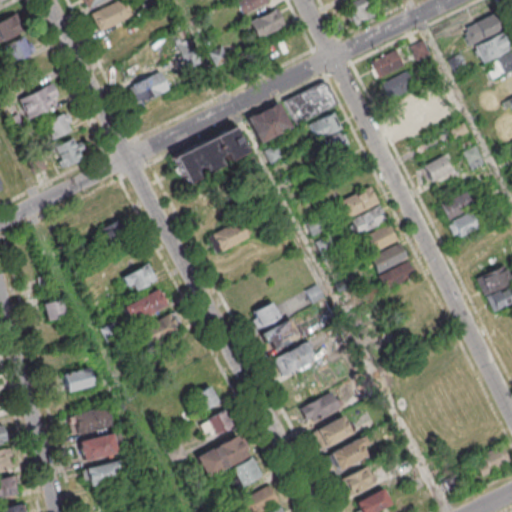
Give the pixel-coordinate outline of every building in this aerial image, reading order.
[(88,12),(113,0),(118,0),(121,5),(125,3),(131,15),(98,32),(88,12)] [(268,4),(265,0),(232,0),(241,17),(268,4)] [(370,19),(361,0),(356,0),(342,6),(352,27),(370,19)] [(248,19),(251,38),(283,31),(279,13),(248,19)] [(467,46),(499,28),(491,13),(458,31),(467,46)] [(0,21),(0,40),(19,33),(11,16),(0,21)] [(133,45),(124,29),(106,38),(115,55),(133,45)] [(472,47),(480,63),(509,47),(501,31),(472,47)] [(29,53),(19,37),(0,49),(11,65),(29,53)] [(484,69),(494,81),(511,65),(511,58),(505,50),(484,69)] [(368,63),(376,80),(403,67),(395,51),(368,63)] [(166,92),(157,73),(126,87),(134,106),(166,92)] [(379,85),(386,101),(412,90),(405,74),(379,85)] [(281,100),(292,124),(333,106),(322,82),(281,100)] [(25,121),(59,105),(49,85),(16,101),(25,121)] [(396,126),(434,112),(428,96),(390,109),(396,126)] [(256,144),(289,128),(276,101),(243,117),(256,144)] [(71,130),(64,113),(40,123),(47,140),(71,130)] [(307,123),(314,142),(322,160),(349,149),(340,130),(333,113),(307,123)] [(165,155),(230,122),(246,153),(225,164),(221,155),(217,157),(220,164),(205,171),(200,160),(187,166),(193,177),(180,184),(165,155)] [(85,156),(74,136),(50,149),(60,169),(85,156)] [(483,163),(474,142),(460,148),(469,169),(483,163)] [(264,150),(269,162),(280,158),(274,146),(264,150)] [(331,180),(356,167),(348,151),(324,165),(331,180)] [(425,181),(449,171),(442,155),(418,165),(425,181)] [(355,234),(384,221),(369,186),(336,201),(345,219),(348,218),(355,234)] [(439,203),(453,238),(480,226),(465,192),(439,203)] [(206,234),(214,252),(250,238),(242,219),(206,234)] [(359,238),(368,254),(395,239),(387,223),(359,238)] [(413,277),(406,260),(405,260),(398,243),(367,256),(382,290),(413,277)] [(128,293),(155,279),(147,262),(120,276),(128,293)] [(476,276),(490,312),(511,302),(511,289),(502,266),(476,276)] [(121,306),(130,323),(167,303),(158,287),(121,306)] [(41,303),(44,321),(63,317),(60,299),(41,303)] [(256,329),(279,316),(270,300),(247,313),(256,329)] [(140,329),(149,345),(180,327),(171,311),(140,329)] [(269,352),(298,333),(287,316),(258,335),(269,352)] [(315,357),(305,340),(270,359),(280,376),(315,357)] [(60,374),(65,392),(92,384),(87,366),(60,374)] [(215,402),(207,386),(189,395),(197,411),(215,402)] [(339,406),(330,390),(298,408),(306,424),(339,406)] [(70,434),(107,426),(103,407),(66,415),(70,434)] [(206,438),(230,425),(222,409),(197,422),(206,438)] [(351,429),(341,413),(310,433),(321,449),(351,429)] [(121,451),(117,432),(76,440),(80,460),(121,451)] [(193,456),(204,477),(246,455),(234,434),(193,456)] [(360,447),(365,444),(361,436),(327,453),(336,469),(364,455),(360,447)] [(165,452),(171,464),(185,457),(179,445),(165,452)] [(479,478),(509,464),(500,446),(478,456),(481,463),(473,466),(479,478)] [(0,470),(12,468),(6,447),(0,448),(0,470)] [(228,468),(237,486),(260,475),(250,457),(228,468)] [(123,478),(119,460),(81,468),(85,485),(123,478)] [(374,481),(366,464),(340,478),(348,494),(374,481)] [(0,496),(15,494),(12,476),(0,478),(0,496)] [(244,511),(256,511),(276,501),(266,484),(238,500),(244,511)] [(354,511),(373,511),(388,505),(380,488),(350,502),(354,511)] [(0,511),(23,511),(21,502),(0,507),(0,511)]
